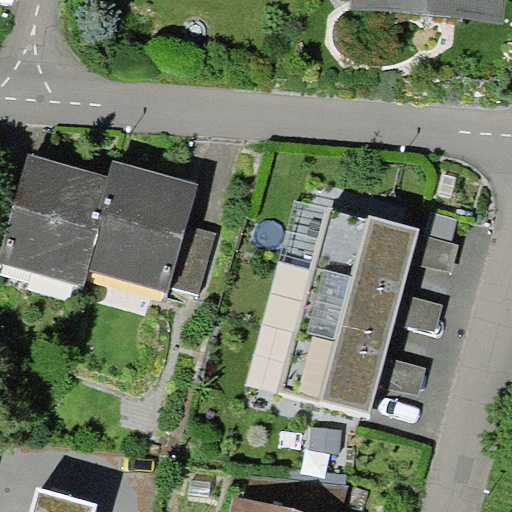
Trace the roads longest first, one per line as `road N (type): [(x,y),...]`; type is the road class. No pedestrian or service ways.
road 1 (residential): [(14,97),(511,139)]
road 2 (residential): [(511,292),(451,511)]
